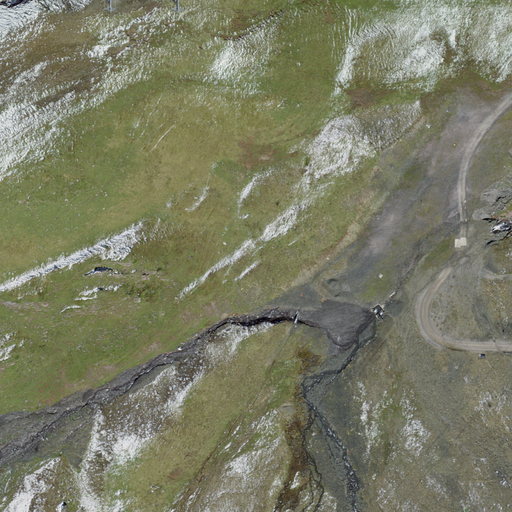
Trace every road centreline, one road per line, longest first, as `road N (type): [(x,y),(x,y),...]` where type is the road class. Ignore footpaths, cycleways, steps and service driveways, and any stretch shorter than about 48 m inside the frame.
road 1 (track): [(511,347),(445,341),(428,331),(425,302),(460,250)]
road 2 (track): [(460,250),(458,181),(466,156),(511,98)]
